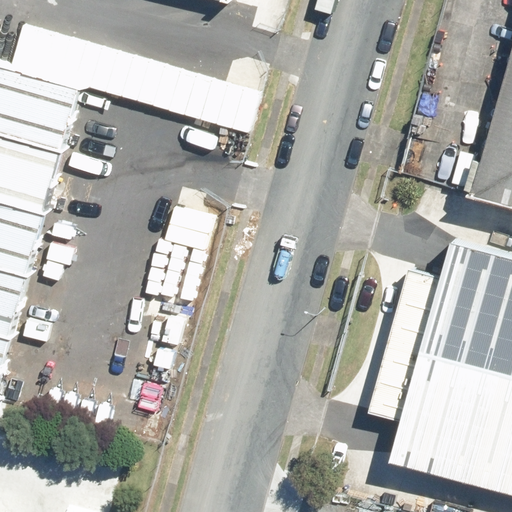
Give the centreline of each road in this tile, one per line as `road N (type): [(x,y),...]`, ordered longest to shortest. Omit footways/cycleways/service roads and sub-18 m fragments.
road 1 (residential): [(229,511),(369,0)]
road 2 (unknown): [(318,186),(181,183),(142,189),(108,209),(74,243),(59,288),(53,350)]
road 3 (unknown): [(344,90),(55,0)]
